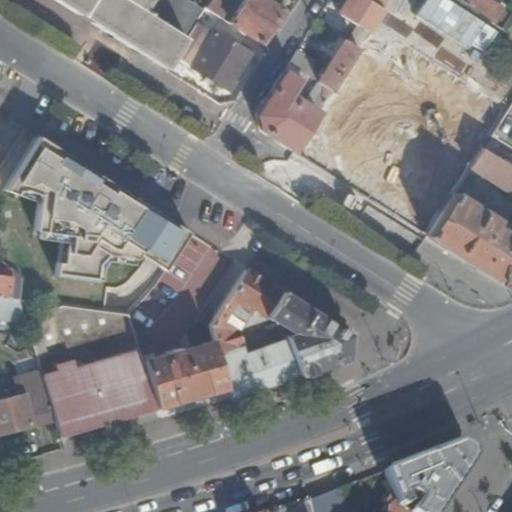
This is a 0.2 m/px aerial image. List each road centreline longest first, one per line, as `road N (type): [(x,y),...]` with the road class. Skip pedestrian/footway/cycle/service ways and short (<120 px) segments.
road 1 (primary): [(471,340),(260,433),(0,510)]
road 2 (primary): [(144,511),(319,455),(511,375)]
road 3 (unclassified): [(209,169),(471,340)]
road 4 (unclassified): [(0,36),(209,169)]
road 5 (residential): [(209,169),(314,0)]
